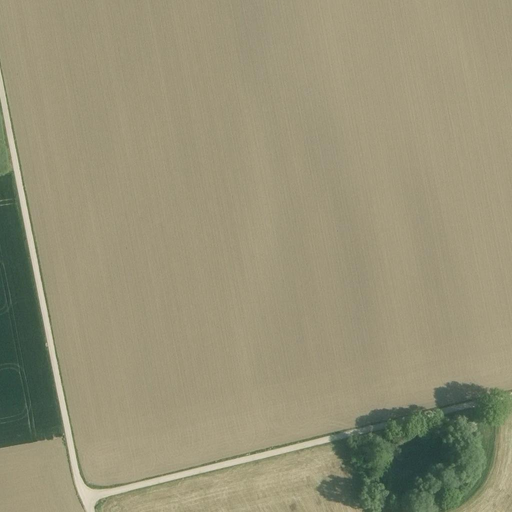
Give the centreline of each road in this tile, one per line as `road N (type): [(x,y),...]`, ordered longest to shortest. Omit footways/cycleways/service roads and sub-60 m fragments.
road 1 (track): [(81,499),(511,397)]
road 2 (track): [(88,511),(0,84)]
